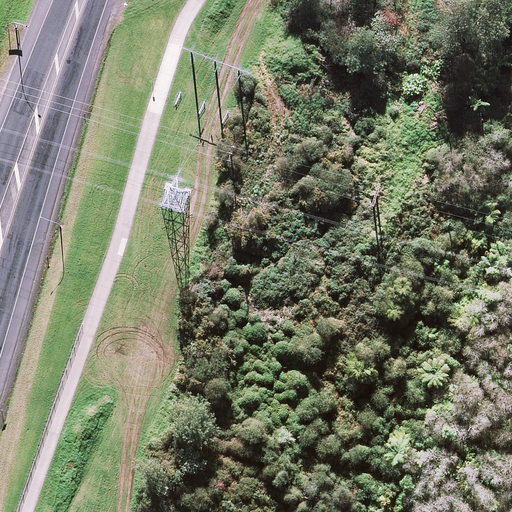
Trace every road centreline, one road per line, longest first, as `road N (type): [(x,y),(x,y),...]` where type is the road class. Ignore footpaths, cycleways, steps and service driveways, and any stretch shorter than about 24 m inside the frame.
road 1 (track): [(259,0),(211,125),(194,212),(141,362),(123,511)]
road 2 (trunk): [(74,18),(0,280)]
road 3 (trunk): [(0,200),(74,18)]
